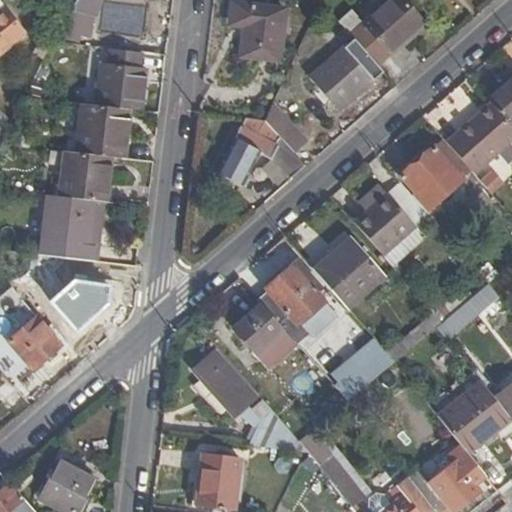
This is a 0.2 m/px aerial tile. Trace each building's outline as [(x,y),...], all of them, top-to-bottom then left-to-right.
[(52,0),(60,8),(69,0),(52,0)] [(102,0),(76,0),(56,37),(78,43),(80,38),(88,39),(93,17),(96,18),(102,0)] [(401,0),(391,0),(363,25),(350,36),(377,67),(424,26),(401,0)] [(234,3),(231,24),(245,26),(242,54),(278,59),(284,11),(234,3)] [(0,49),(1,49),(5,54),(27,35),(6,10),(0,14),(0,49)] [(350,36),(363,25),(351,11),(339,22),(350,36)] [(98,32),(97,48),(109,50),(144,54),(166,56),(167,42),(98,32)] [(32,48),(2,92),(12,100),(43,55),(32,48)] [(142,69),(144,54),(109,50),(107,66),(100,65),(96,106),(129,110),(140,111),(145,70),(142,69)] [(345,50),(312,79),(339,111),(372,82),(345,50)] [(511,76),(486,99),(490,103),(511,128),(511,76)] [(471,172),(511,136),(511,128),(490,103),(445,142),(471,172)] [(123,159),(129,110),(96,106),(81,105),(76,154),(111,158),(123,159)] [(304,145),(270,106),(263,119),(281,140),(294,155),(304,145)] [(0,110),(0,140),(10,122),(0,110)] [(271,157),(291,180),(305,167),(294,155),(281,140),(263,119),(250,117),(218,174),(241,187),(260,154),(269,160),(271,157)] [(463,179),(471,172),(445,142),(444,141),(436,147),(463,179)] [(415,193),(413,196),(426,211),(463,179),(436,147),(401,177),(415,193)] [(106,203),(111,158),(76,154),(65,153),(60,198),(91,201),(104,203),(106,203)] [(383,256),(416,227),(389,195),(356,223),(383,256)] [(85,246),(91,201),(60,198),(48,196),(41,256),(89,262),(90,247),(85,246)] [(416,227),(383,256),(392,266),(424,237),(416,227)] [(350,238),(313,269),(348,309),(384,277),(350,238)] [(267,292),(258,300),(261,304),(296,344),(298,345),(307,336),(298,325),(325,302),(316,292),(321,287),(297,261),(265,290),(267,292)] [(440,297),(427,308),(441,323),(445,320),(454,312),(440,297)] [(298,325),(307,336),(333,312),(325,302),(298,325)] [(267,369),(296,344),(261,304),(232,330),(267,369)] [(473,322),(461,306),(454,312),(445,320),(457,335),(473,322)] [(37,318),(8,343),(33,372),(61,347),(37,318)] [(259,430),(252,446),(308,453),(299,441),(219,350),(196,370),(237,418),(243,412),(259,430)] [(365,359),(334,386),(339,391),(347,401),(366,385),(393,363),(385,353),(370,366),(365,359)] [(467,454),(510,420),(504,413),(481,384),(439,419),(460,445),(467,454)] [(378,399),(366,385),(347,401),(359,416),(378,399)] [(320,407),(329,417),(347,401),(339,391),(320,407)] [(365,496),(312,430),(299,441),(308,453),(318,466),(351,507),(365,496)] [(460,445),(447,456),(453,462),(441,472),(431,480),(420,467),(407,477),(434,511),(454,511),(480,491),(475,486),(486,477),(467,454),(460,445)] [(205,453),(198,506),(233,510),(239,457),(205,453)] [(453,462),(447,456),(436,465),(441,472),(453,462)] [(59,461),(40,500),(63,511),(78,511),(95,479),(59,461)] [(385,511),(431,511),(434,511),(407,477),(385,495),(393,506),(385,511)] [(35,511),(24,499),(21,501),(7,484),(0,490),(0,511),(35,511)]
